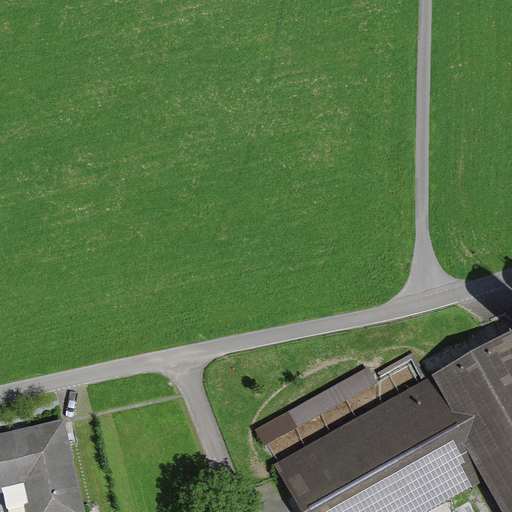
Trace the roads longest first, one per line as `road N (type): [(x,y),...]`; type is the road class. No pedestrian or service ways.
road 1 (unclassified): [(511,270),(425,300),(0,400)]
road 2 (track): [(425,300),(426,0)]
